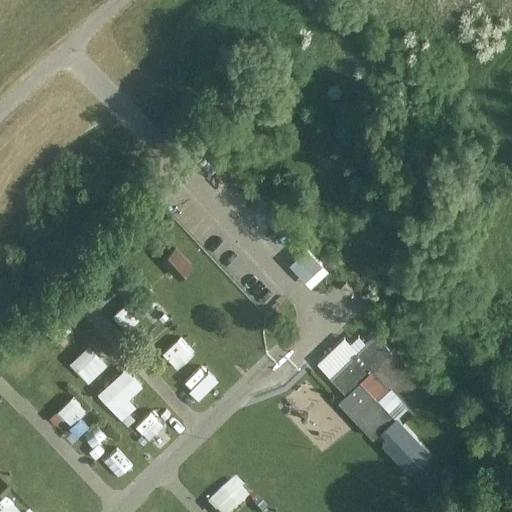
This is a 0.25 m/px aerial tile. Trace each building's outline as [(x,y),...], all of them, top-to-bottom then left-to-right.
[(181,275),(194,265),(179,247),(167,258),(181,275)] [(310,253),(296,266),(311,283),(325,269),(310,253)] [(92,282),(101,303),(117,296),(108,275),(92,282)] [(130,330),(157,304),(143,290),(116,316),(130,330)] [(53,335),(64,351),(85,335),(69,313),(56,322),(61,329),(53,335)] [(338,371),(331,379),(349,397),(362,385),(393,354),(375,335),(348,361),(338,371)] [(92,341),(72,362),(93,382),(113,361),(92,341)] [(186,382),(200,397),(216,382),(202,366),(186,382)] [(144,386),(127,368),(102,392),(119,409),(144,386)] [(349,397),(340,406),(375,441),(397,420),(362,385),(349,397)] [(60,412),(73,426),(91,409),(79,395),(60,412)] [(152,440),(168,424),(154,409),(138,425),(152,440)] [(17,464),(31,450),(23,442),(9,456),(17,464)] [(43,474),(27,489),(39,502),(55,487),(43,474)] [(220,511),(235,511),(255,494),(238,476),(211,502),(220,511)] [(73,493),(53,504),(57,511),(79,511),(83,510),(73,493)]
